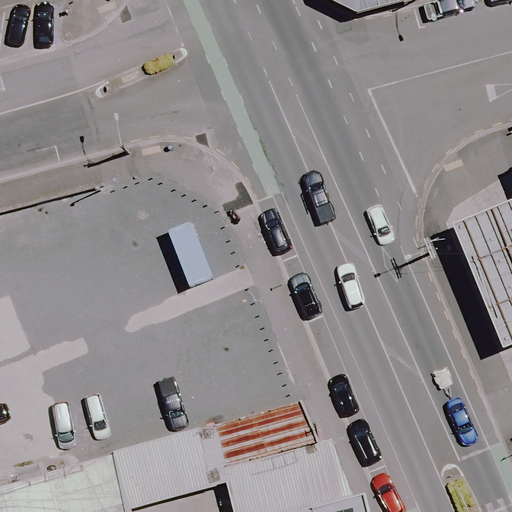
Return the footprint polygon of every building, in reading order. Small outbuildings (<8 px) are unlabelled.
[(12,282),(39,350),(276,247),(249,180),(169,141),(160,163),(123,180),(143,227),(12,282)] [(511,223),(493,232),(511,277),(511,223)] [(315,393),(266,277),(46,364),(83,459),(315,393)] [(0,364),(35,350),(8,289),(0,292),(0,364)] [(375,511),(368,489),(315,393),(83,459),(0,483),(0,501),(3,511),(139,511),(137,503),(236,477),(244,511),(375,511)]
